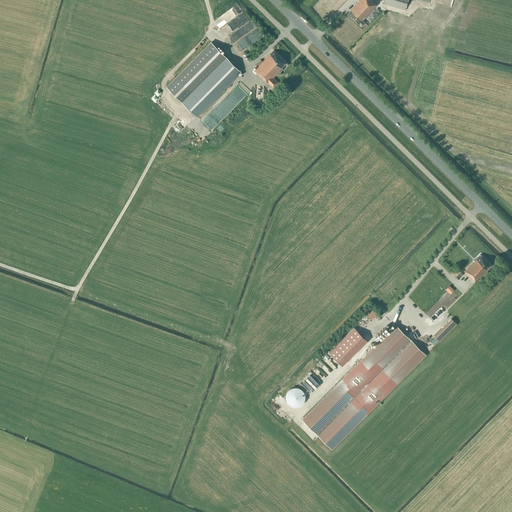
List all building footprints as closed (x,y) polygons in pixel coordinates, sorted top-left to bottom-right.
[(377,5),(371,0),(359,0),(350,10),(351,11),(348,14),(359,24),(362,26),(365,23),(363,20),(377,5)] [(405,10),(407,0),(384,0),(383,4),(405,10)] [(238,7),(212,20),(216,28),(221,25),(218,30),(230,38),(228,41),(230,44),(230,43),(235,54),(245,49),(251,40),(247,33),(244,34),(248,29),(246,24),(247,21),(243,13),(242,14),(239,8),(238,7)] [(241,71),(211,42),(167,87),(196,116),(241,71)] [(258,66),(254,70),(264,80),(265,79),(268,83),(273,87),(278,82),(273,78),(279,71),(279,72),(282,69),(281,68),(286,62),(274,50),(262,62),(260,59),(256,64),(258,66)] [(241,83),(247,77),(243,73),(237,79),(241,83)] [(204,110),(210,116),(232,95),(226,89),(204,110)] [(491,265),(480,255),(464,271),(472,279),(473,279),(476,282),(488,270),(487,269),(491,265)] [(461,272),(457,268),(452,273),(456,277),(461,272)] [(426,316),(420,310),(418,312),(421,315),(419,317),(411,310),(410,311),(421,322),(426,316)] [(457,324),(451,318),(434,336),(439,341),(457,324)] [(426,355),(396,324),(302,419),(332,449),(426,355)] [(354,327),(329,352),(340,363),(365,338),(354,327)]
